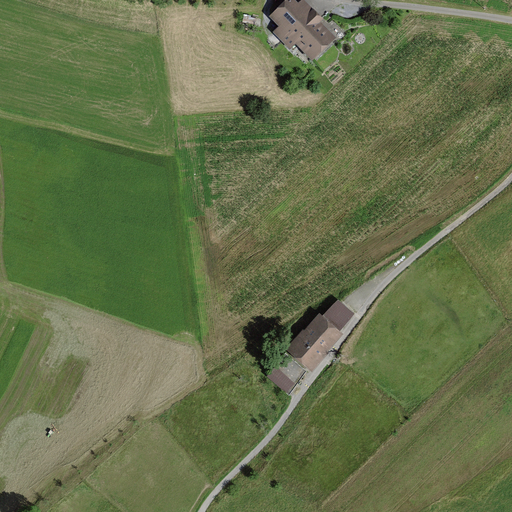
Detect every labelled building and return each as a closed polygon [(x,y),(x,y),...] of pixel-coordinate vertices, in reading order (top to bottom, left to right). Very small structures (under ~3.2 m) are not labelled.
[(304,44),(314,54),(329,39),(315,24),(320,19),(303,1),(298,6),(292,0),(287,5),(283,0),(273,10),(277,15),(274,18),(302,46),(304,44)] [(244,16),(242,22),(255,25),(256,19),(244,16)] [(349,26),(343,32),(347,36),(353,30),(349,26)] [(338,330),(342,325),(328,313),(324,318),(323,317),(307,334),(304,331),(290,347),(310,365),(324,349),(321,346),(337,329),(338,330)] [(281,358),(291,369),(297,363),(287,352),(281,358)] [(275,366),(267,376),(286,392),(295,382),(275,366)]
